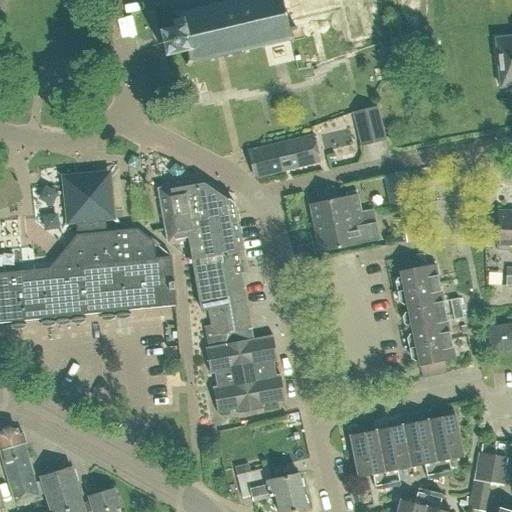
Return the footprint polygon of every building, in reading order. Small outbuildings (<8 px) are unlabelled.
[(173,27),(158,31),(165,58),(187,53),(188,60),(185,65),(189,67),(192,62),(209,58),(210,63),(213,62),(212,57),(219,56),(226,54),(227,58),(231,57),(230,53),(244,50),(245,54),(248,53),(247,49),(272,43),(273,47),(277,46),(276,42),(287,40),(293,45),(297,40),(291,34),(290,32),(293,31),(292,28),(289,28),(283,1),(285,0),(242,0),(215,6),(214,3),(210,4),(211,8),(181,15),(175,10),(173,14),(178,17),(179,19),(171,20),(173,27)] [(511,38),(495,40),(500,89),(511,87),(511,38)] [(361,146),(385,140),(377,108),(353,114),(361,146)] [(312,137),(249,153),(255,178),(319,162),(312,137)] [(383,177),(389,206),(411,202),(405,173),(383,177)] [(154,258),(153,241),(138,229),(101,233),(100,220),(105,219),(112,211),(108,181),(101,176),(71,178),(63,186),(66,215),(75,222),(80,222),(81,229),(48,269),(0,273),(0,322),(175,306),(170,257),(154,258)] [(229,191),(227,192),(221,188),(204,176),(156,185),(166,241),(187,237),(201,313),(208,311),(211,325),(204,326),(207,348),(205,349),(253,338),(240,274),(248,272),(237,201),(234,199),(234,195),(229,191)] [(353,215),(361,213),(357,196),(335,200),(332,188),(316,191),(319,203),(310,205),(314,225),(332,222),(330,214),(331,214),(330,210),(339,208),(340,212),(344,211),(345,219),(349,218),(349,217),(354,216),(353,215)] [(332,222),(314,225),(319,252),(378,241),(373,211),(361,214),(361,213),(353,215),(354,216),(349,217),(349,218),(345,219),(344,211),(340,212),(339,208),(330,210),(331,214),(330,214),(332,222)] [(511,250),(511,212),(497,212),(496,250),(511,250)] [(403,224),(406,243),(421,240),(417,222),(403,224)] [(421,378),(446,373),(444,363),(455,361),(436,266),(425,268),(422,257),(397,262),(421,378)] [(464,319),(460,300),(451,301),(455,321),(464,319)] [(511,349),(511,327),(489,330),(492,352),(511,349)] [(253,338),(205,349),(210,374),(214,373),(216,386),(212,387),(217,414),(236,410),(237,414),(263,409),(263,405),(285,401),(281,375),(276,376),(274,363),(278,362),(273,335),(253,339),(253,338)] [(376,492),(396,488),(400,487),(397,472),(425,465),(428,481),(451,476),(448,461),(463,457),(453,412),(441,414),(442,418),(414,424),(413,420),(390,425),(391,429),(362,435),(362,431),(349,434),(359,479),(373,476),(376,492)] [(6,427),(0,432),(0,454),(15,504),(38,496),(22,444),(23,443),(20,434),(17,435),(15,430),(6,427)] [(508,458),(493,455),(495,447),(482,444),(480,453),(478,453),(473,481),(503,487),(508,458)] [(268,468),(249,473),(247,464),(233,467),(235,476),(236,476),(242,499),(252,497),(253,502),(274,496),(278,511),(299,511),(306,510),(305,506),(308,504),(306,496),(303,495),(301,489),(304,487),(302,479),(299,479),(298,474),(271,481),(268,468)] [(93,511),(93,509),(84,511),(82,505),(70,468),(39,478),(50,511),(93,511)] [(444,511),(438,510),(442,494),(418,488),(414,504),(401,501),(397,511),(444,511)] [(90,502),(82,505),(84,511),(93,509),(93,511),(118,511),(112,490),(89,497),(90,502)]
